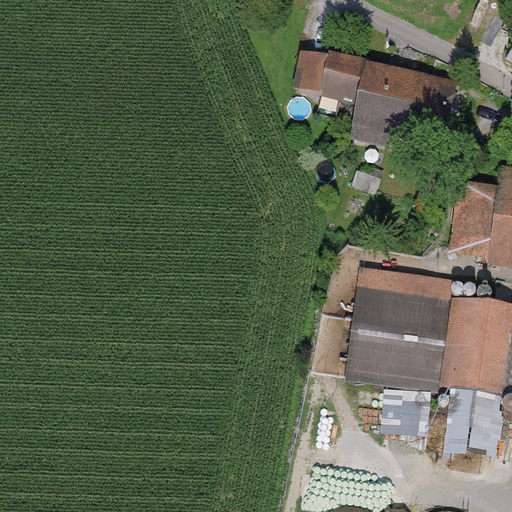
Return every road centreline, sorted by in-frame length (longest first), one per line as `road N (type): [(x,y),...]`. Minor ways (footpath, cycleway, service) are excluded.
road 1 (unknown): [(511,503),(436,482),(342,427),(331,346)]
road 2 (residential): [(511,88),(338,0)]
